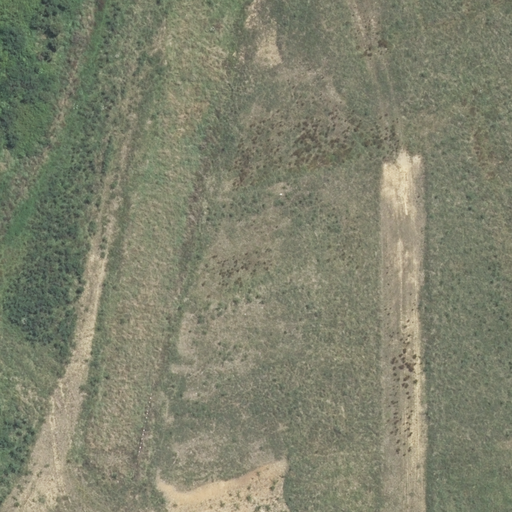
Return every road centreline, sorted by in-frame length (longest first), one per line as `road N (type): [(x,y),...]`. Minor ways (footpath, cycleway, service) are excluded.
road 1 (unknown): [(292,0),(174,511)]
road 2 (residential): [(511,30),(483,44),(463,91),(492,478),(503,511)]
